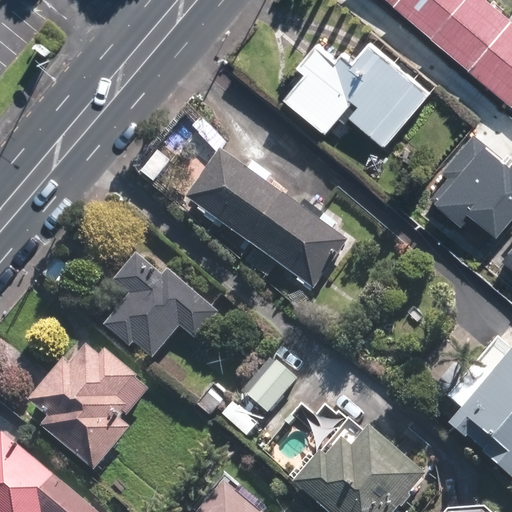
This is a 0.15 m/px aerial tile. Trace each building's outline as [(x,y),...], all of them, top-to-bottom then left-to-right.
[(396,0),(511,100),(511,10),(500,0),(396,0)] [(313,68),(289,94),(338,139),(358,117),(387,144),(437,90),(377,36),(359,55),(349,46),(344,52),(327,37),(305,61),(313,68)] [(193,198),(318,289),(355,239),(230,148),(193,198)] [(201,340),(226,311),(149,246),(120,280),(136,293),(110,325),(136,347),(140,342),(159,358),(185,326),(201,340)] [(63,259),(49,275),(75,297),(89,281),(63,259)] [(455,424),(511,470),(511,333),(507,329),(472,371),(460,361),(441,384),(469,408),(455,424)] [(46,425),(100,470),(137,426),(129,419),(158,384),(113,346),(108,353),(95,342),(78,361),(72,356),(35,399),(54,415),(46,425)] [(275,355),(244,392),(270,413),(301,377),(275,355)] [(331,448),(301,480),(336,511),(398,511),(434,473),(377,423),(365,437),(357,430),(337,453),(331,448)] [(106,511),(11,430),(0,443),(0,511),(106,511)] [(269,511),(230,479),(201,511),(269,511)]
